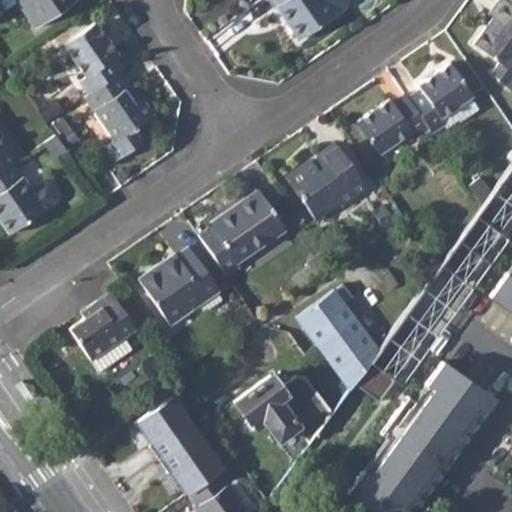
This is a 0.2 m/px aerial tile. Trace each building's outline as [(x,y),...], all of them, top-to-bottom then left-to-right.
[(0,0),(0,3),(4,9),(16,1),(15,0),(0,0)] [(15,0),(16,1),(34,26),(70,0),(15,0)] [(274,0),(277,4),(275,5),(298,38),(346,3),(346,0),(274,0)] [(496,0),(487,14),(491,17),(472,44),(498,62),(491,72),(498,80),(510,89),(511,86),(511,4),(506,0),(496,0)] [(93,21),(61,43),(83,76),(77,81),(86,93),(118,71),(121,69),(113,56),(116,54),(93,21)] [(418,88),(405,96),(429,132),(442,123),(438,117),(468,96),(470,94),(448,62),(416,84),(418,88)] [(86,93),(82,96),(112,141),(104,146),(113,160),(148,135),(139,123),(152,115),(140,98),(138,99),(118,71),(86,93)] [(387,98),(355,120),(377,152),(409,130),(417,141),(429,132),(405,96),(402,92),(389,101),(387,98)] [(442,123),(445,127),(457,119),(459,122),(477,109),(468,96),(438,117),(442,123)] [(61,116),(51,123),(60,136),(70,128),(61,116)] [(0,133),(0,170),(13,162),(17,159),(0,133)] [(43,141),(54,157),(65,148),(55,133),(43,141)] [(309,159),(284,176),(313,218),(338,201),(340,204),(364,187),(333,142),(314,155),(319,161),(313,165),(309,159)] [(13,162),(0,170),(0,221),(7,232),(57,198),(58,191),(50,180),(43,179),(30,187),(13,162)] [(443,257),(440,260),(473,284),(511,230),(511,169),(508,167),(489,193),(481,204),(443,257)] [(478,177),(468,185),(481,204),(489,193),(478,177)] [(211,224),(198,233),(226,273),(239,264),(237,260),(286,227),(258,188),(209,221),(211,224)] [(375,208),(387,226),(396,220),(390,212),(383,202),(375,208)] [(398,206),(390,212),(396,220),(404,214),(398,206)] [(174,252),(137,277),(168,323),(197,303),(216,290),(218,288),(188,245),(175,254),(174,252)] [(293,277),(299,286),(329,266),(320,251),(308,260),(311,265),(293,277)] [(391,377),(400,384),(473,284),(440,260),(437,264),(376,347),(367,360),(391,377)] [(511,274),(511,276),(505,272),(488,295),(511,312),(511,274)] [(333,289),(342,301),(350,295),(341,283),(333,289)] [(332,287),(294,315),(347,387),(352,381),(367,360),(376,347),(342,301),(333,289),(332,287)] [(134,327),(109,290),(78,311),(82,317),(67,327),(89,359),(122,336),(134,327)] [(197,303),(203,311),(221,298),(216,290),(197,303)] [(245,301),(236,307),(247,323),(256,317),(245,301)] [(89,359),(97,371),(130,348),(122,336),(89,359)] [(483,392),(441,360),(424,383),(430,388),(367,473),(361,469),(345,492),(371,511),(433,511),(423,504),(417,511),(405,511),(399,507),(483,392)] [(367,360),(352,381),(375,398),(391,377),(367,360)] [(233,399),(248,419),(250,418),(258,412),(263,420),(277,439),(296,425),(308,441),(315,432),(330,411),(303,374),(296,373),(283,381),(279,375),(274,378),(270,372),(233,399)] [(430,388),(424,383),(411,400),(413,401),(386,437),(385,437),(361,469),(367,473),(430,388)] [(483,392),(399,507),(405,511),(409,511),(492,398),(483,392)] [(169,395),(131,421),(156,457),(194,431),(169,395)] [(405,395),(378,431),(385,437),(386,437),(413,401),(411,400),(405,395)] [(84,397),(71,405),(77,414),(90,406),(84,397)] [(250,418),(256,426),(263,420),(258,412),(250,418)] [(194,431),(156,457),(181,493),(185,490),(213,470),(219,466),(194,431)] [(243,511),(213,470),(185,490),(200,511),(243,511)]
